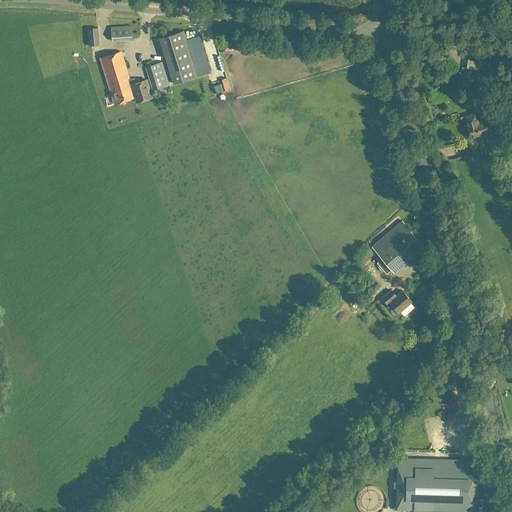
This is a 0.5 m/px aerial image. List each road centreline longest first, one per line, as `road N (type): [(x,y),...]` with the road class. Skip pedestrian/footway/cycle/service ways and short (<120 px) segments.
road 1 (unclassified): [(511,490),(386,34)]
road 2 (unclassified): [(26,0),(386,34)]
road 3 (track): [(511,55),(386,34)]
